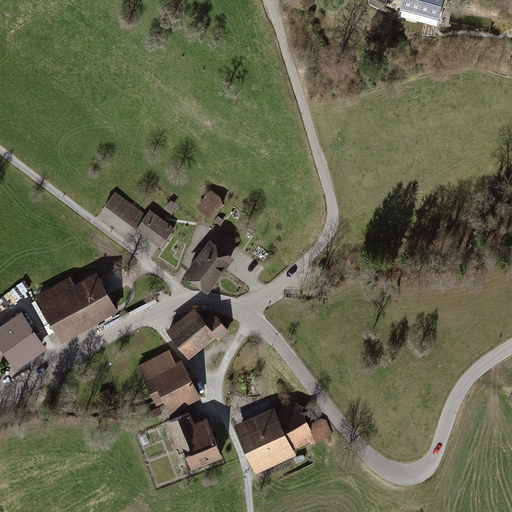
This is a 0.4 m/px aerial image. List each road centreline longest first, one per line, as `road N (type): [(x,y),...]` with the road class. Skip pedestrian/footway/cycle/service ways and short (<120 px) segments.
road 1 (tertiary): [(249,316),(373,460),(407,478),(429,469),(460,391),(478,368),(511,346)]
road 2 (unclassified): [(270,0),(333,223),(249,316)]
road 3 (residential): [(0,144),(188,301)]
road 4 (tertiary): [(0,405),(103,340),(188,301)]
road 5 (track): [(213,395),(243,460),(252,511)]
